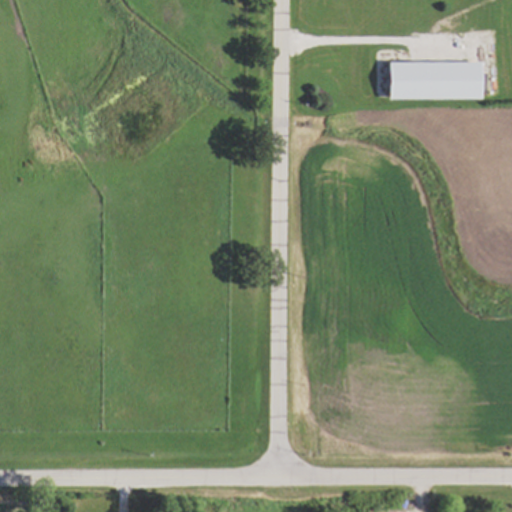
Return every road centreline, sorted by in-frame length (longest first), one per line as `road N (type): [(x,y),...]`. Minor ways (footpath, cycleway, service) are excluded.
road 1 (residential): [(0,480),(511,477)]
road 2 (residential): [(278,479),(278,0)]
